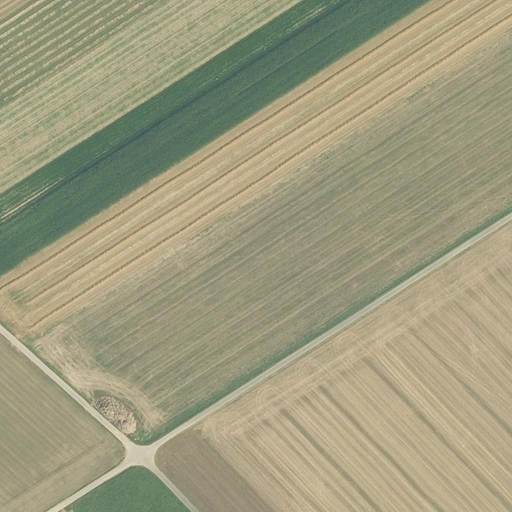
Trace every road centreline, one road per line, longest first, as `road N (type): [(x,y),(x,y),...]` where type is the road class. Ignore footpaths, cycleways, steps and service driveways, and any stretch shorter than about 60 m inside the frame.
road 1 (track): [(52,511),(511,216)]
road 2 (track): [(193,511),(0,330)]
